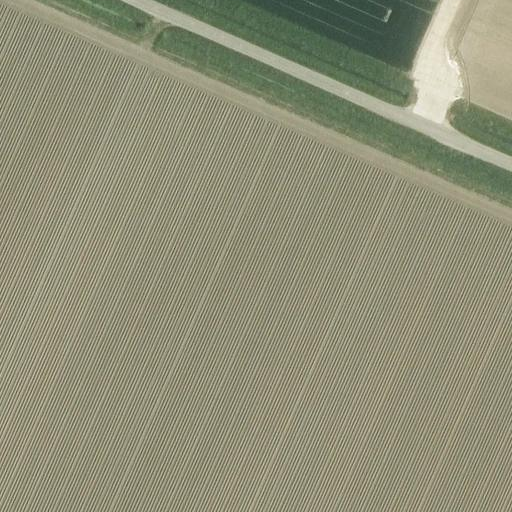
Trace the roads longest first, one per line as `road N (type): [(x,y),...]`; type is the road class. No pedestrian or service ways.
road 1 (unclassified): [(511,164),(134,0)]
road 2 (track): [(453,0),(426,65),(419,124)]
